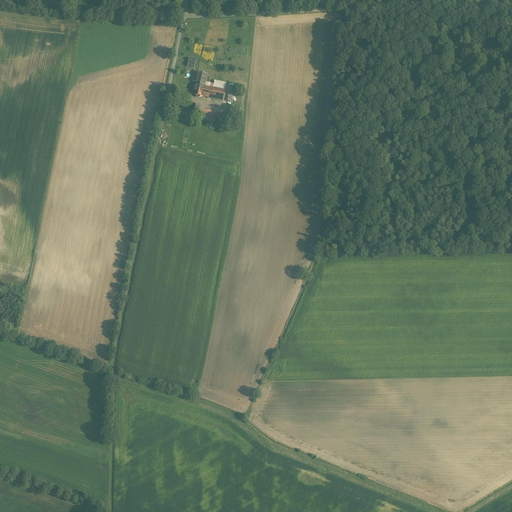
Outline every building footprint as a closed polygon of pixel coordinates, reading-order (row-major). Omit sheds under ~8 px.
[(195,60),(189,58),(187,67),(194,68),(195,60)] [(197,73),(192,94),(202,96),(204,86),(207,75),(197,73)] [(204,86),(202,96),(222,101),(226,83),(215,81),(214,81),(213,84),(211,83),(210,87),(204,86)] [(229,111),(196,105),(194,113),(198,114),(215,117),(227,120),(228,119),(229,111)] [(215,117),(198,114),(197,117),(206,119),(205,121),(214,123),(215,117)]
